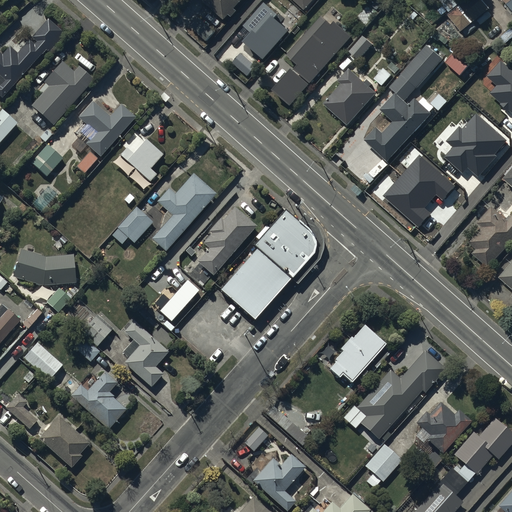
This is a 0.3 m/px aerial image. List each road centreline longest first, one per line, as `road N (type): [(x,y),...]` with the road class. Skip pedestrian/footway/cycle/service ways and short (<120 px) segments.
road 1 (residential): [(371,241),(127,511)]
road 2 (secondary): [(100,0),(371,241)]
road 3 (secondary): [(371,241),(511,362)]
